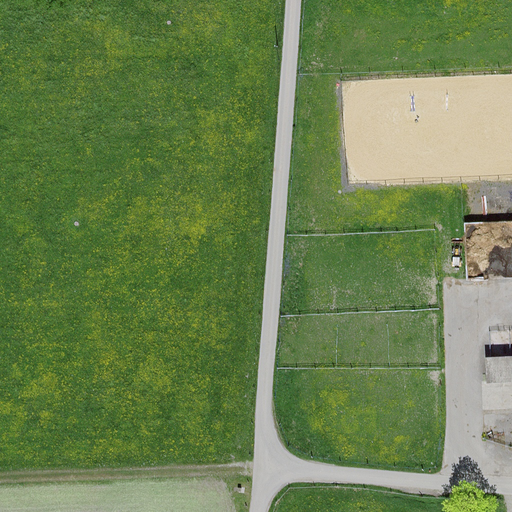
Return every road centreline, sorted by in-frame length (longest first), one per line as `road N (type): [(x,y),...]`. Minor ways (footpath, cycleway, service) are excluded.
road 1 (track): [(295,0),(264,473)]
road 2 (unclassified): [(511,491),(264,473),(261,511)]
